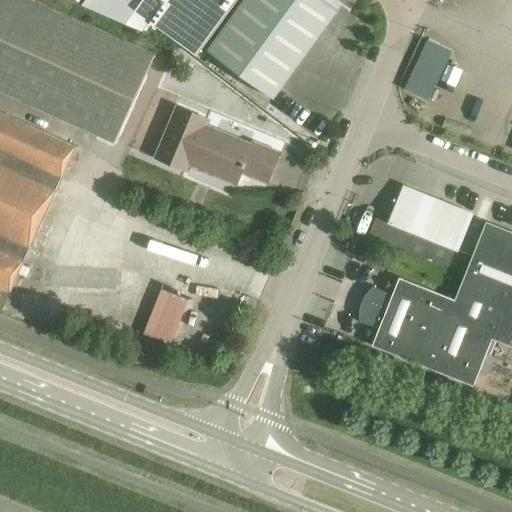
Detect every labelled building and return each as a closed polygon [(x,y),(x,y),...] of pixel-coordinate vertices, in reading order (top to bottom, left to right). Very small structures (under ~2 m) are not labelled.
[(0,0),(0,90),(115,144),(155,56),(32,0),(0,0)] [(86,0),(81,7),(143,30),(149,22),(152,24),(151,25),(151,26),(153,24),(164,33),(197,57),(238,0),(86,0)] [(321,0),(245,0),(208,52),(273,100),(337,12),(321,0)] [(178,108),(156,159),(186,172),(189,164),(204,171),(205,173),(212,176),(215,175),(237,184),(242,173),(267,184),(280,154),(253,143),(251,147),(215,132),(214,136),(203,131),(207,120),(178,108)] [(0,114),(0,288),(10,293),(75,148),(0,114)] [(370,236),(409,252),(408,255),(429,264),(430,260),(448,267),(454,251),(458,252),(473,215),(402,186),(392,213),(388,224),(376,219),(370,236)] [(511,232),(486,222),(486,223),(455,300),(399,278),(393,295),(375,288),(375,287),(368,292),(363,299),(364,300),(365,299),(366,300),(363,308),(361,308),(361,307),(360,307),(359,315),(360,324),(361,324),(361,323),(379,330),(372,347),(473,387),(492,340),(511,347),(511,232)] [(124,329),(106,322),(103,329),(122,337),(124,329)]
